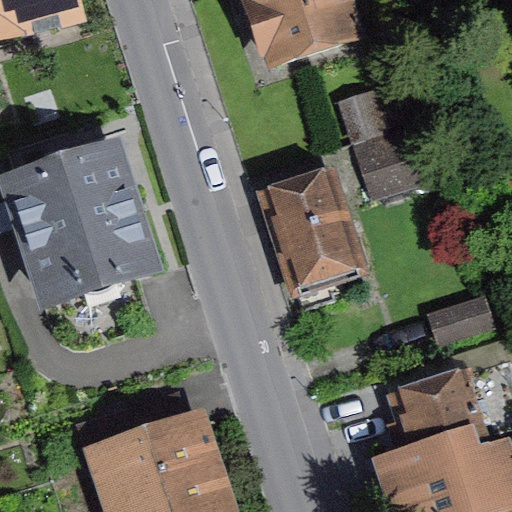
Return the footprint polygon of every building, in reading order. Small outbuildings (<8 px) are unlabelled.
[(0,0),(0,62),(86,37),(75,0),(0,0)] [(345,0),(240,0),(266,82),(361,53),(345,0)] [(371,100),(337,109),(364,208),(432,189),(416,131),(382,140),(371,100)] [(120,156),(2,195),(44,321),(162,282),(120,156)] [(338,180),(261,203),(294,309),(370,285),(338,180)] [(436,318),(450,354),(503,335),(490,299),(436,318)] [(459,382),(389,403),(403,449),(365,461),(380,511),(511,511),(511,468),(507,452),(483,459),(459,382)] [(235,511),(205,417),(86,454),(103,511),(235,511)]
